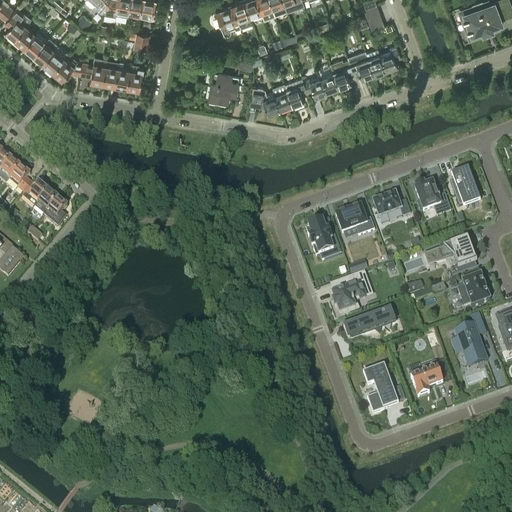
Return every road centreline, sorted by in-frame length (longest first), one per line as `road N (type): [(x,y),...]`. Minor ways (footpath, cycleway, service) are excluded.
road 1 (residential): [(511,392),(372,445),(357,437),(279,224),(281,212),(480,140)]
road 2 (residential): [(157,115),(287,136),(426,85)]
road 3 (residential): [(14,300),(94,197),(0,117)]
road 4 (residential): [(0,52),(49,93),(157,115)]
